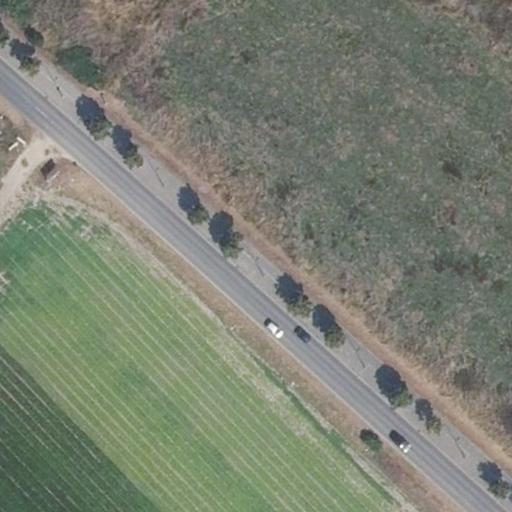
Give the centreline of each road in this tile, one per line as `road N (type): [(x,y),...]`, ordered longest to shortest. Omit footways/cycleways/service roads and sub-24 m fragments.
road 1 (tertiary): [(492,511),(0,68)]
road 2 (track): [(166,0),(79,105),(70,131)]
